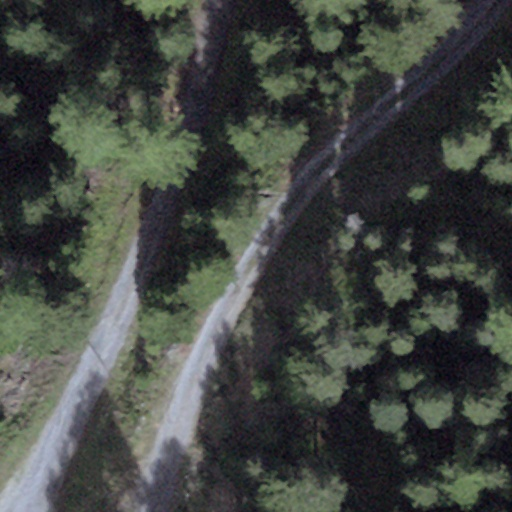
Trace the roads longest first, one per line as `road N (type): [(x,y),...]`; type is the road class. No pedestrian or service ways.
road 1 (track): [(154,511),(213,340),(295,197),(500,0)]
road 2 (track): [(224,0),(171,181),(116,321),(25,511)]
